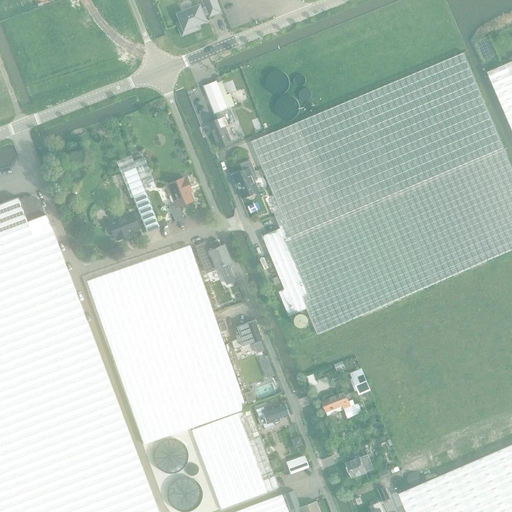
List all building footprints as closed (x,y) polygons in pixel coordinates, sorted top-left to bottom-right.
[(210,16),(220,12),(215,0),(203,0),(207,7),(201,9),(200,6),(179,14),(182,22),(178,23),(182,35),(200,28),(198,25),(206,22),(203,16),(209,14),(210,16)] [(511,62),(488,73),(511,130),(511,62)] [(288,84),(288,80),(286,78),(283,75),(279,74),(277,74),(275,74),(272,76),(270,78),(269,80),(268,83),(269,87),(270,89),(271,91),(274,93),(278,94),(281,94),(283,93),(285,91),(286,90),(288,88),(288,84)] [(216,82),(204,87),(215,113),(218,120),(210,124),(219,148),(230,143),(229,141),(224,128),(236,123),(230,108),(234,106),(230,94),(226,95),(221,81),(217,83),(216,82)] [(299,109),(299,107),(298,105),(297,102),(296,101),(293,100),(290,99),(286,99),(284,100),(282,101),(281,103),(280,105),(279,107),(279,109),(280,113),(282,116),(285,118),(289,119),(292,119),(294,118),(296,116),(298,113),(299,109)] [(131,156),(117,161),(128,191),(128,192),(124,195),(124,200),(128,204),(133,204),(135,203),(146,232),(159,227),(157,222),(142,185),(133,161),(131,156)] [(144,157),(133,161),(142,185),(153,181),(144,157)] [(258,192),(253,181),(258,179),(250,161),(241,165),(243,171),(232,176),(242,198),(246,197),(248,197),(253,196),(253,194),(258,192)] [(168,206),(174,222),(183,219),(178,207),(192,202),(188,192),(190,191),(185,179),(183,180),(182,179),(167,185),(168,187),(166,188),(165,190),(167,195),(169,196),(171,195),(174,203),(168,206)] [(0,231),(44,216),(39,203),(38,202),(36,199),(35,199),(32,197),(31,197),(27,197),(18,200),(17,198),(7,202),(7,201),(0,203),(0,231)] [(125,235),(139,230),(132,214),(107,224),(109,228),(107,229),(106,231),(108,235),(110,236),(112,235),(113,240),(116,239),(117,241),(126,238),(125,235)] [(0,511),(156,511),(121,418),(70,282),(64,266),(50,228),(48,223),(45,215),(44,216),(0,231),(0,511)] [(164,219),(157,222),(159,227),(166,224),(164,219)] [(206,243),(196,247),(201,259),(206,273),(215,269),(219,268),(226,285),(235,282),(228,264),(230,263),(223,245),(218,247),(216,241),(206,245),(206,243)] [(189,244),(86,280),(143,445),(186,430),(245,408),(233,372),(212,314),(189,244)] [(233,347),(227,350),(230,359),(237,356),(235,349),(260,339),(253,321),(236,328),(239,335),(234,337),(235,340),(231,342),(233,347)] [(224,322),(219,324),(221,332),(227,330),(224,322)] [(342,362),(335,365),(337,371),(345,368),(342,362)] [(270,367),(263,370),(267,379),(274,376),(270,367)] [(362,368),(350,373),(359,396),(371,390),(362,368)] [(361,413),(357,404),(350,407),(345,392),(321,402),(325,412),(341,406),(346,418),(361,413)] [(253,395),(246,398),(248,406),(256,403),(253,395)] [(285,405),(283,405),(283,404),(266,409),(264,404),(254,407),(259,419),(257,420),(260,427),(265,425),(265,426),(279,421),(279,419),(287,416),(285,410),(286,408),(285,405)] [(220,510),(247,499),(278,488),(249,409),(201,427),(191,431),(220,510)] [(511,511),(511,444),(399,494),(407,511),(511,511)] [(373,470),(367,455),(360,458),(357,457),(353,459),(352,461),(345,464),(350,479),(373,470)] [(304,456),(286,462),(290,474),(309,468),(304,456)] [(387,469),(378,472),(381,478),(391,474),(389,470),(388,471),(387,469)] [(389,499),(384,488),(379,490),(383,501),(389,499)] [(292,490),(282,493),(289,511),(317,511),(315,503),(299,509),(292,490)] [(287,511),(281,495),(235,511),(287,511)] [(377,510),(373,511),(387,511),(382,500),(374,504),(377,510)]
